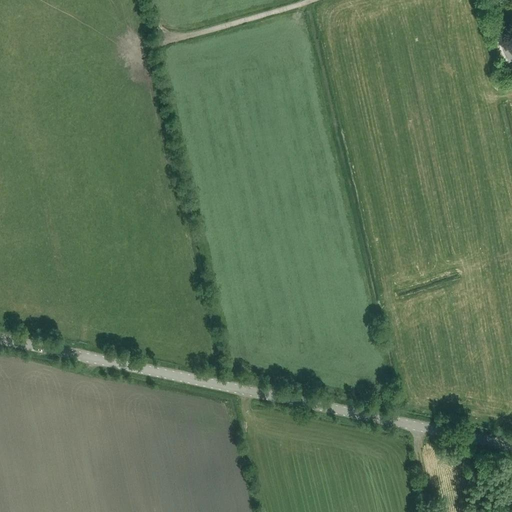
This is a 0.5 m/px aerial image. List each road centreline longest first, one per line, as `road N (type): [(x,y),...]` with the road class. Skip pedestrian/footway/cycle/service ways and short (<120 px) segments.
road 1 (tertiary): [(511,448),(0,339)]
road 2 (track): [(131,50),(311,0)]
